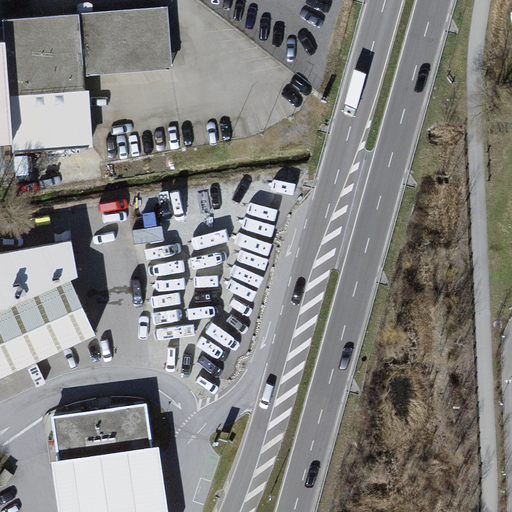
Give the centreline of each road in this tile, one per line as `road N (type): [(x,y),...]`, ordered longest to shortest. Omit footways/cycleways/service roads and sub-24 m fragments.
road 1 (primary): [(381,0),(229,511)]
road 2 (primary): [(292,511),(433,0)]
